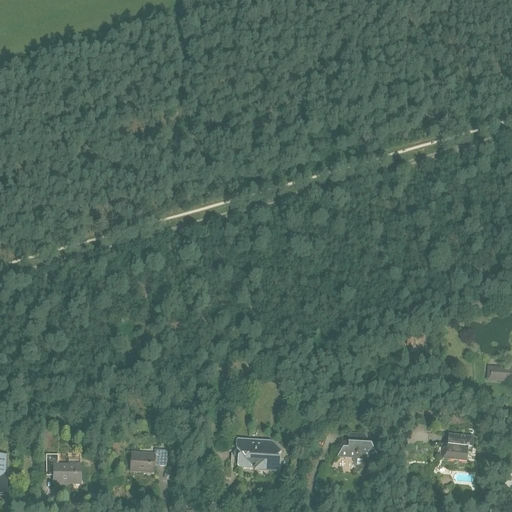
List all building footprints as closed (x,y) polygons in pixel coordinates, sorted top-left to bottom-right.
[(511,369),(508,369),(488,368),(488,380),(508,382),(511,381),(511,369)] [(349,434),(348,448),(343,448),(338,456),(352,457),(356,465),(363,465),(371,454),(375,454),(371,445),(364,444),(364,435),(349,434)] [(473,438),(448,436),(447,449),(443,449),(442,459),(466,461),(468,448),(472,448),(473,438)] [(257,469),(279,470),(280,458),(278,455),(281,453),(281,454),(282,453),(272,442),(236,439),(235,446),(231,450),(230,467),(252,469),(254,471),(257,469)] [(131,453),(130,470),(139,471),(139,473),(154,474),(155,466),(166,467),(167,452),(155,451),(155,456),(141,455),(141,453),(131,453)] [(81,483),(81,465),(58,465),(58,456),(47,456),(46,476),(54,476),(54,484),(64,484),(64,483),(81,483)]
